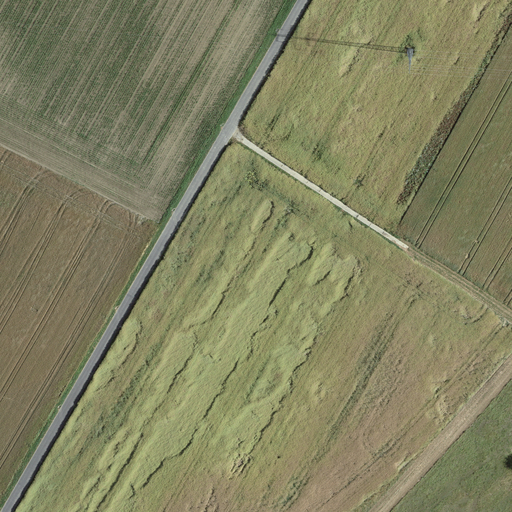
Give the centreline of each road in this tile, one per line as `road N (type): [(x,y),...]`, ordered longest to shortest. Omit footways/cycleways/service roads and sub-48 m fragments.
road 1 (unclassified): [(6,511),(301,0)]
road 2 (track): [(228,129),(407,249)]
